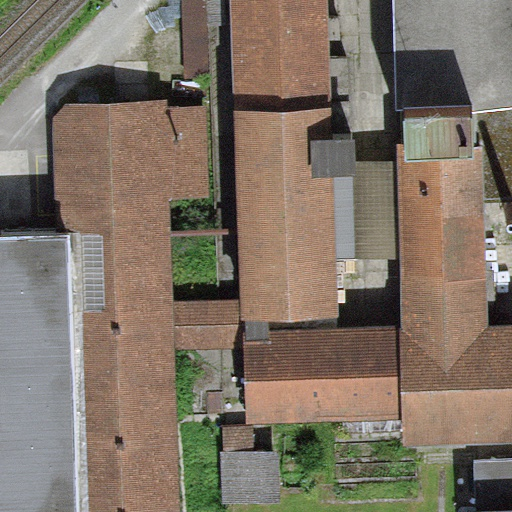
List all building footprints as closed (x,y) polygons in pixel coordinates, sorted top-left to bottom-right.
[(204,0),(179,0),(182,78),(207,77),(204,0)] [(220,0),(204,0),(207,77),(208,109),(223,108),(220,0)] [(234,0),(236,108),(346,104),(345,57),(326,57),(323,0),(234,0)] [(511,0),(395,0),(397,118),(398,154),(401,334),(416,333),(485,331),(483,196),(511,194),(511,0)] [(327,307),(322,159),(348,158),(346,104),(236,108),(243,310),(244,341),(313,338),(321,338),(321,322),(320,307),(327,307)] [(66,234),(67,263),(75,511),(170,511),(165,343),(237,341),(244,341),(243,310),(235,310),(165,312),(162,192),(198,191),(195,114),(136,116),(63,119),(66,234)] [(75,511),(67,263),(66,234),(0,236),(0,511),(75,511)] [(401,334),(403,410),(404,440),(511,436),(511,330),(506,331),(489,331),(485,331),(416,333),(401,334)] [(313,338),(244,341),(246,415),(403,410),(401,334),(321,338),(313,338)] [(250,437),(224,438),(226,499),(278,498),(277,455),(250,455),(250,437)] [(511,511),(511,469),(473,471),(474,511),(511,511)]
